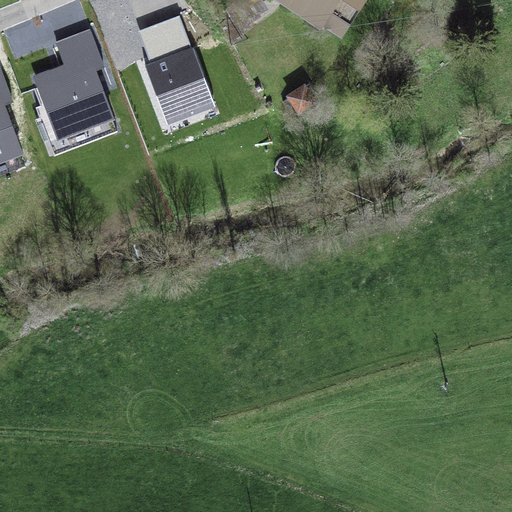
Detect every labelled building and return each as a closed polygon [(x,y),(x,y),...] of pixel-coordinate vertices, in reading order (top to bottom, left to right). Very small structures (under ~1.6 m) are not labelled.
[(365,0),(281,0),(319,25),(335,0),(344,0),(359,9),(365,0)] [(257,3),(231,14),(235,26),(254,18),(253,16),(261,13),(257,3)] [(181,12),(140,28),(151,59),(145,62),(167,120),(215,102),(181,12)] [(89,29),(55,42),(63,62),(30,75),(55,141),(114,119),(95,69),(103,66),(89,29)] [(0,62),(0,159),(25,150),(5,101),(14,97),(0,62)] [(313,101),(304,87),(290,96),(299,111),(313,101)]
